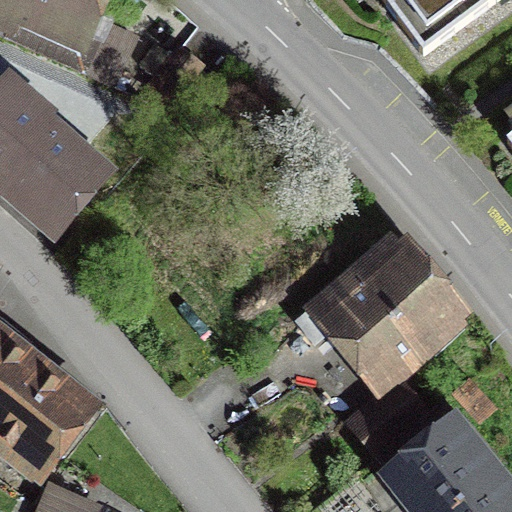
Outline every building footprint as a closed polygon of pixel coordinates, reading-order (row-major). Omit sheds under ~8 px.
[(0,0),(0,34),(105,80),(118,49),(85,34),(100,0),(0,0)] [(381,0),(420,52),(491,0),(381,0)] [(200,67),(177,52),(149,92),(171,108),(200,67)] [(0,189),(50,234),(105,173),(43,118),(54,106),(15,71),(0,87),(0,189)] [(394,245),(295,324),(313,345),(343,321),(387,376),(456,321),(394,245)] [(0,326),(0,448),(34,475),(86,410),(24,361),(31,351),(0,326)] [(406,389),(353,431),(418,511),(511,511),(511,487),(445,404),(429,417),(406,389)]
